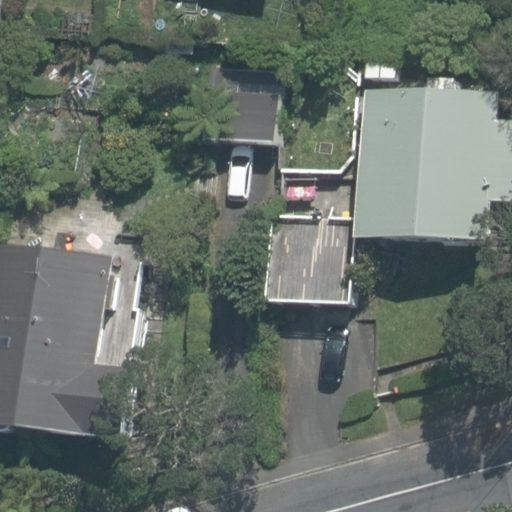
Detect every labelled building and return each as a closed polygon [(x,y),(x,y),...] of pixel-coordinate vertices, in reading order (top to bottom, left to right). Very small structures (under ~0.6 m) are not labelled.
[(359,0),(355,44),(381,47),(386,0),(359,0)] [(207,144),(285,148),(289,66),(212,62),(207,144)] [(367,246),(503,252),(505,209),(511,208),(511,124),(509,125),(510,98),(373,96),(367,246)] [(276,304),(361,308),(365,222),(280,218),(276,304)] [(0,430),(141,447),(150,374),(114,370),(127,262),(0,247),(0,430)]
